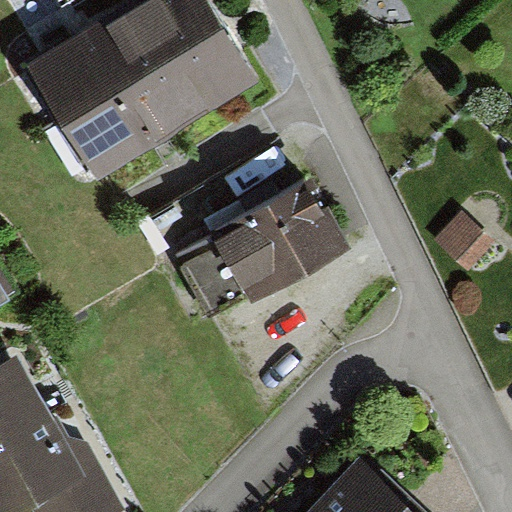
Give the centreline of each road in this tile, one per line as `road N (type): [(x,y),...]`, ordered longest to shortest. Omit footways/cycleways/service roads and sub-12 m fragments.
road 1 (residential): [(436,337),(350,372),(217,511)]
road 2 (unclassified): [(379,197),(282,0)]
road 3 (residential): [(511,498),(436,337)]
road 4 (residential): [(436,337),(379,197)]
